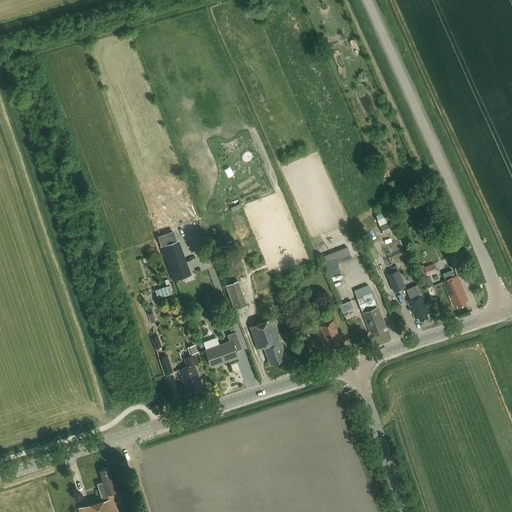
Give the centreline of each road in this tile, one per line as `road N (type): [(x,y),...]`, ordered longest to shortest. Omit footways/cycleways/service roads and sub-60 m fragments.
road 1 (tertiary): [(0,477),(352,364)]
road 2 (unclassified): [(506,312),(365,0)]
road 3 (tertiary): [(352,364),(506,312)]
road 4 (tertiary): [(405,511),(352,364)]
